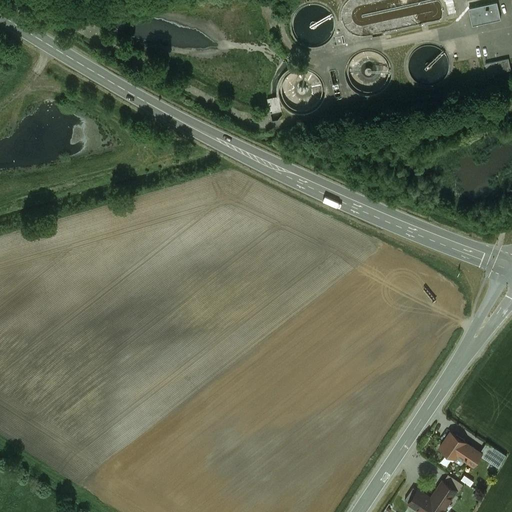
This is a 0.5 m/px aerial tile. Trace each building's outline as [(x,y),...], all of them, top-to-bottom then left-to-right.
[(497,3),(468,9),(472,26),(500,20),(497,3)] [(392,60),(402,58),(400,47),(390,48),(392,60)] [(508,60),(497,62),(499,73),(510,71),(508,60)] [(496,62),(491,63),(493,74),(499,73),(497,62),(496,62)] [(491,63),(485,64),(488,78),(494,77),(493,74),(491,63)] [(279,96),(268,98),(271,113),(283,110),(279,96)] [(466,443),(450,432),(440,448),(455,458),(454,460),(461,465),(465,460),(473,465),(481,453),(466,443)] [(506,456),(486,442),(481,450),(485,453),(483,455),(489,459),(490,463),(499,468),(503,460),(506,456)] [(431,500),(443,508),(455,490),(443,482),(431,500)] [(413,487),(404,500),(410,503),(418,491),(413,487)] [(443,511),(445,509),(443,508),(431,500),(418,491),(410,503),(423,511),(422,511),(443,511)]
